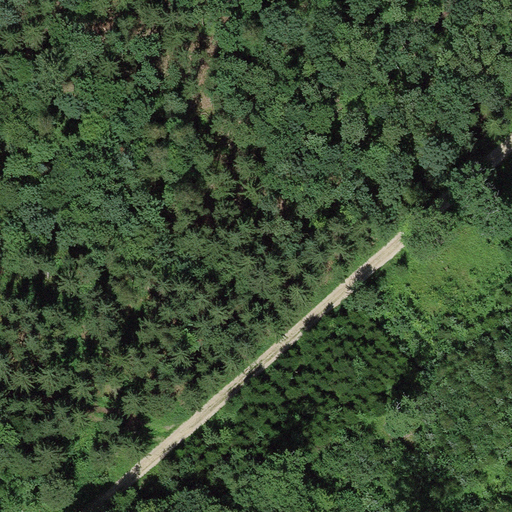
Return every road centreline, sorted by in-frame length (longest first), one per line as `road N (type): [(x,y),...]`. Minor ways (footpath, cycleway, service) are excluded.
road 1 (track): [(91,511),(511,148)]
road 2 (track): [(0,57),(89,48),(201,18),(229,0)]
